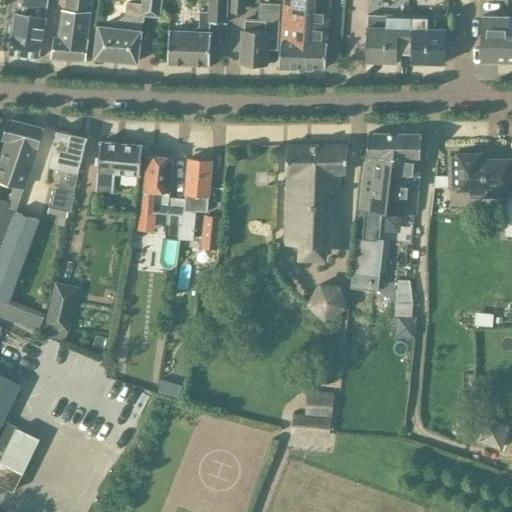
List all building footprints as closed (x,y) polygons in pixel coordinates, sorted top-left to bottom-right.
[(9,53),(40,57),(49,0),(22,0),(22,3),(30,4),(29,14),(15,12),(9,53)] [(53,57),(55,57),(56,60),(63,61),(64,58),(74,59),(74,61),(81,62),(82,60),(86,60),(88,39),(91,10),(94,10),(95,0),(65,0),(64,10),(62,10),(60,37),(55,37),(53,57)] [(125,15),(109,27),(99,26),(96,57),(138,61),(142,21),(144,21),(145,16),(160,17),(162,0),(142,0),(142,3),(126,1),(125,15)] [(169,63),(209,64),(210,32),(209,32),(210,22),(225,23),(225,0),(208,0),(208,11),(200,11),(199,26),(194,31),(170,30),(169,63)] [(246,13),(246,0),(230,0),(230,13),(246,13)] [(330,0),(284,0),(279,65),(326,69),(330,0)] [(366,61),(398,62),(398,52),(412,52),(414,15),(367,14),(367,26),(366,61)] [(412,52),(411,62),(446,63),(447,29),(428,28),(429,16),(414,15),(412,52)] [(511,32),(510,32),(510,16),(484,16),(484,61),(511,61),(511,32)] [(241,64),(246,64),(247,67),(253,67),(254,65),(267,65),(268,49),(279,49),(280,31),(279,31),(280,22),(246,20),(245,30),(243,30),(241,64)] [(0,246),(14,209),(18,210),(39,147),(45,128),(9,118),(4,137),(6,138),(0,155),(0,177),(14,182),(13,185),(8,199),(0,196),(0,246)] [(79,171),(86,137),(57,130),(50,165),(62,167),(58,186),(54,186),(49,205),(71,210),(75,192),(74,192),(79,171)] [(421,134),(369,132),(368,161),(364,161),(359,209),(416,213),(421,157),(421,134)] [(143,145),(101,141),(96,191),(112,192),(113,186),(114,186),(115,172),(140,174),(143,145)] [(347,145),(287,144),(287,175),(286,242),(339,243),(340,173),(347,174),(347,145)] [(145,189),(143,210),(168,212),(169,201),(170,201),(170,199),(171,191),(174,157),(172,157),(170,154),(161,153),(159,156),(157,156),(152,155),(148,155),(145,189)] [(452,187),(457,187),(458,190),(469,190),(469,197),(511,197),(511,156),(510,156),(510,160),(479,160),(479,154),(452,154),(452,187)] [(180,225),(179,238),(193,239),(194,226),(195,210),(208,211),(209,196),(212,159),(207,159),(207,157),(196,156),(196,158),(190,157),(187,194),(186,200),(184,212),(183,212),(182,225),(180,225)] [(168,213),(166,237),(179,238),(180,225),(182,225),(183,212),(184,212),(186,200),(185,200),(170,199),(170,201),(169,201),(168,213)] [(16,210),(0,253),(0,298),(9,302),(40,220),(16,210)] [(218,248),(221,215),(204,214),(201,246),(218,248)] [(382,240),(356,238),(350,287),(376,290),(382,240)] [(55,281),(44,326),(67,331),(68,331),(79,286),(55,281)] [(321,288),(313,308),(329,321),(346,310),(341,290),(321,288)] [(0,483),(14,491),(22,472),(39,438),(3,420),(12,402),(22,407),(30,392),(20,387),(21,385),(0,374),(0,331),(2,327),(0,325),(0,483)] [(293,414),(291,432),(329,435),(333,396),(308,393),(306,415),(293,414)] [(465,438),(475,416),(464,411),(454,433),(465,438)] [(487,417),(478,440),(501,448),(509,425),(487,417)]
